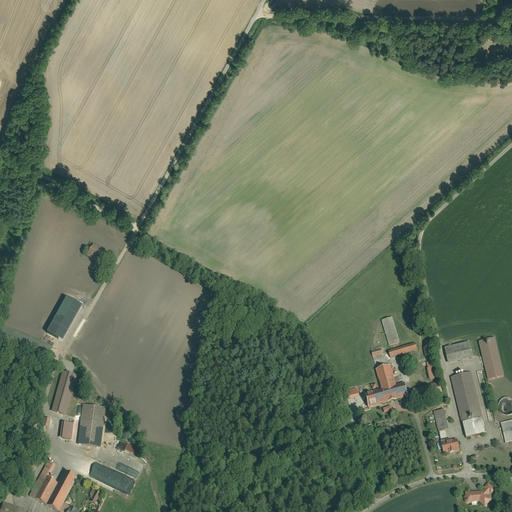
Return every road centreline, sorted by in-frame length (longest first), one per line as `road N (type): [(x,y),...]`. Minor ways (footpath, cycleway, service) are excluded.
road 1 (track): [(256,15),(60,359)]
road 2 (track): [(511,143),(433,214),(419,244),(467,475)]
road 3 (track): [(256,15),(511,16)]
road 4 (unclassified): [(365,511),(432,478),(511,479)]
road 5 (unclassified): [(135,228),(43,172),(0,169)]
